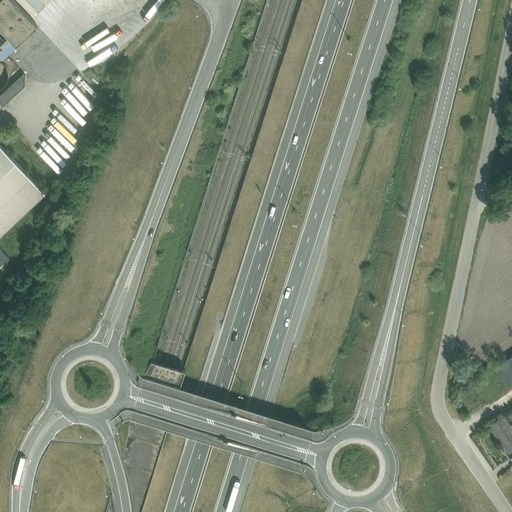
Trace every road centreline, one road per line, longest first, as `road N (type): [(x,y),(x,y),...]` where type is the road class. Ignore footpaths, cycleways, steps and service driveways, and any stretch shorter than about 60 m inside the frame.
road 1 (motorway): [(342,0),(177,511)]
road 2 (motorway): [(223,511),(386,0)]
road 3 (unclassified): [(507,511),(436,401),(511,40)]
road 4 (tertiary): [(422,194),(351,429)]
road 5 (tertiary): [(374,434),(422,194)]
road 6 (tertiary): [(230,0),(148,220)]
road 7 (tertiary): [(117,394),(324,459)]
road 8 (tertiary): [(328,444),(122,380)]
road 9 (tertiary): [(422,194),(469,0)]
road 10 (tertiary): [(148,220),(91,344)]
road 11 (tertiary): [(110,351),(148,220)]
road 12 (unclassified): [(62,392),(25,437),(15,511)]
road 13 (unclassified): [(22,511),(39,441),(73,404)]
